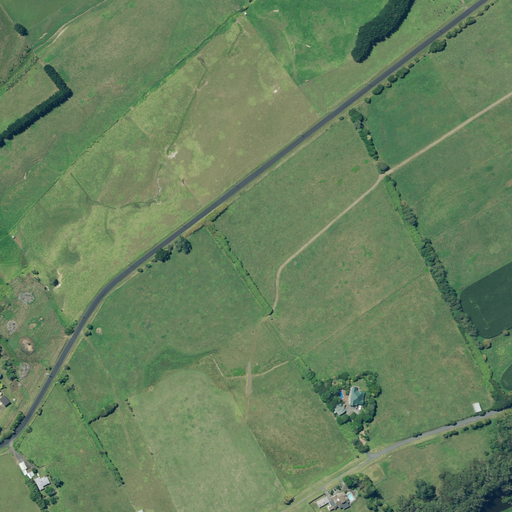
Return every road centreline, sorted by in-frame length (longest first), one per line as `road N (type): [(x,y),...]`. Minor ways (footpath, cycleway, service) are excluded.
road 1 (unclassified): [(0,446),(21,428),(108,287),(485,0)]
road 2 (unclassified): [(511,401),(392,444),(299,502)]
